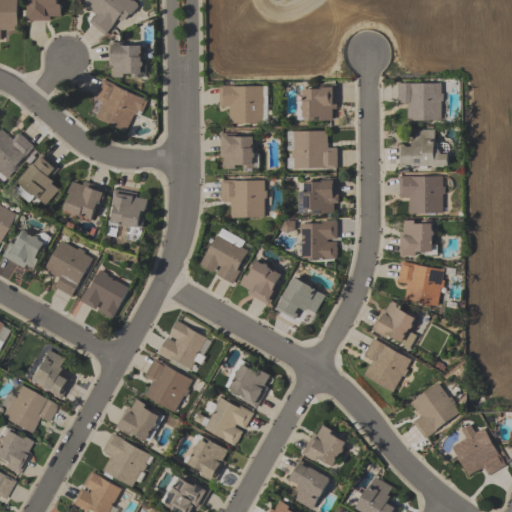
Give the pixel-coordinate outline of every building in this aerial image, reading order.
[(17,0),(18,30),(1,30),(1,39),(0,39),(0,0),(17,0)] [(26,21),(26,4),(30,4),(30,0),(58,0),(58,4),(61,4),(61,16),(50,17),(50,20),(26,21)] [(95,14),(82,4),(85,0),(133,0),(138,4),(137,5),(139,6),(131,15),(130,13),(124,20),(123,19),(121,22),(117,19),(114,24),(105,35),(89,22),(95,14)] [(113,77),(113,66),(108,66),(108,43),(124,42),(124,45),(141,45),(142,61),(144,62),(144,65),(142,67),(142,77),(131,77),(131,73),(125,73),(125,77),(113,77)] [(126,131),(96,117),(103,102),(94,98),(103,79),(115,85),(115,86),(148,101),(142,112),(139,110),(136,115),(134,114),(126,131)] [(441,120),(408,121),(408,118),(407,118),(407,110),(408,110),(408,103),(398,103),(397,83),(412,83),(412,84),(441,83),(441,94),(443,94),(443,100),(441,100),(441,120)] [(303,121),(303,110),(302,109),(302,106),(303,104),(303,89),(320,89),(320,85),(336,85),(337,109),(333,109),(333,120),(303,121)] [(263,123),(229,123),(229,107),(219,107),(219,86),(231,86),(231,87),(262,86),(262,96),(267,96),(267,105),(262,105),(263,123)] [(5,179),(0,174),(0,130),(8,137),(9,136),(13,140),(19,133),(35,147),(25,158),(24,157),(5,179)] [(398,167),(398,144),(412,144),(412,130),(435,130),(435,148),(437,148),(441,152),(441,154),(448,154),(449,166),(413,166),(413,167),(398,167)] [(327,131),(327,143),(328,143),(328,148),(337,148),(337,169),(322,169),(322,168),(293,168),(293,158),(292,158),(292,150),(293,150),(293,131),(327,131)] [(253,168),(244,168),(244,165),(236,165),(236,168),(224,168),(224,158),(220,158),(220,133),(235,133),(235,137),(253,137),(253,152),(255,153),(255,157),(253,158),(253,168)] [(50,178),(54,181),(52,183),(59,190),(46,205),(36,196),(29,203),(17,192),(21,184),(19,182),(20,181),(19,181),(43,154),(59,168),(50,178)] [(442,213),(409,213),(409,197),(399,197),(399,176),(411,176),(411,177),(442,176),(442,187),(444,187),(444,195),(442,195),(442,213)] [(334,213),(324,213),(324,214),(314,214),(314,213),(299,213),(299,192),(304,192),(304,182),(321,182),(321,179),(338,179),(338,195),(339,195),(339,203),(334,203),(334,213)] [(264,218),(231,218),(231,207),(230,207),(230,201),(220,201),(220,181),(233,180),(233,181),(264,181),(264,191),(266,191),(266,198),(264,198),(264,218)] [(63,209),(67,199),(70,200),(73,194),(69,193),(73,182),(83,185),(85,182),(107,190),(102,202),(103,203),(101,209),(98,208),(93,220),(79,214),(77,215),(74,214),(73,212),(63,209)] [(149,199),(147,211),(144,210),(143,217),(145,218),(144,228),(134,226),(132,228),(129,227),(128,225),(113,223),(114,215),(111,214),(112,207),(115,207),(116,206),(112,206),(114,195),(113,195),(114,189),(138,194),(137,197),(149,199)] [(0,240),(0,206),(15,214),(0,240)] [(399,257),(399,232),(403,232),(403,221),(415,220),(415,224),(422,224),(422,221),(432,220),(432,230),(434,231),(434,235),(432,237),(433,252),(416,252),(416,256),(405,256),(405,257),(399,257)] [(337,221),(337,240),(327,240),(327,242),(336,242),(336,247),(337,247),(337,255),(336,255),(336,259),(324,259),(324,258),(301,258),(301,233),(300,233),(300,224),(321,224),(321,221),(337,221)] [(0,256),(3,251),(4,251),(9,242),(12,244),(20,229),(34,237),(36,236),(39,237),(39,240),(45,243),(44,243),(47,245),(43,253),(40,252),(36,258),(39,260),(34,270),(24,265),(22,268),(0,256)] [(199,265),(204,255),(205,256),(216,236),(217,236),(218,234),(240,246),(239,247),(247,251),(245,256),(246,258),(244,262),(241,262),(237,270),(239,271),(232,284),(216,275),(220,267),(218,266),(214,273),(210,271),(209,271),(202,267),(203,267),(199,265)] [(55,287),(60,278),(55,275),(55,276),(47,272),(44,270),(61,241),(77,250),(78,248),(84,252),(84,254),(93,259),(71,296),(55,287)] [(239,285),(245,274),(248,276),(252,271),(249,269),(254,259),(263,264),(265,264),(268,265),(268,267),(281,275),(273,290),(276,292),(271,301),(272,301),(269,306),(247,294),(249,291),(239,285)] [(444,270),(442,280),(444,280),(443,288),(441,288),(438,306),(404,300),(407,284),(398,283),(401,262),(414,264),(414,265),(444,270)] [(79,301),(87,287),(89,289),(99,270),(108,275),(107,276),(129,288),(119,306),(120,306),(113,319),(109,317),(102,314),(102,313),(98,311),(102,303),(100,302),(95,310),(79,301)] [(325,296),(315,314),(307,309),(305,311),(301,308),(294,320),(274,309),(278,303),(279,304),(293,278),(295,279),(295,277),(312,287),(311,288),(325,296)] [(371,329),(383,309),(386,311),(391,301),(402,307),(401,309),(409,314),(410,311),(417,315),(408,331),(416,336),(408,351),(402,343),(387,334),(385,337),(371,329)] [(158,354),(167,338),(175,342),(176,340),(169,336),(177,321),(186,326),(207,338),(198,353),(205,357),(201,364),(195,361),(191,369),(186,367),(184,368),(180,366),(180,363),(172,359),(171,361),(158,354)] [(0,343),(8,328),(0,323),(0,343)] [(393,392),(364,376),(365,374),(369,366),(370,366),(373,361),(364,355),(373,338),(386,345),(385,345),(411,360),(406,369),(408,370),(404,377),(402,376),(393,392)] [(60,373),(72,379),(61,400),(56,397),(56,396),(48,392),(49,391),(30,381),(31,379),(30,379),(39,362),(40,363),(47,349),(65,359),(60,367),(63,369),(60,373)] [(173,412),(144,396),(150,386),(149,386),(152,381),(144,376),(155,358),(166,365),(192,380),(187,389),(188,390),(185,397),(183,396),(173,412)] [(230,388),(237,375),(236,373),(238,370),(240,370),(245,361),(254,366),(252,369),(259,373),(260,370),(270,375),(265,385),(268,387),(256,409),(251,406),(252,405),(243,400),(244,397),(237,392),(235,396),(229,392),(231,389),(230,388)] [(460,412),(436,430),(437,430),(425,439),(413,422),(421,416),(410,403),(437,383),(449,398),(451,397),(455,403),(453,404),(460,412)] [(57,406),(48,423),(39,418),(35,424),(36,424),(32,432),(31,432),(30,434),(1,417),(10,401),(8,400),(12,393),(14,394),(19,385),(57,406)] [(205,429),(217,406),(216,406),(220,397),(239,408),(240,406),(254,413),(245,429),(236,424),(235,427),(243,431),(240,436),(241,436),(238,443),(237,442),(235,446),(224,440),(224,439),(205,429)] [(162,413),(157,422),(158,425),(156,427),(154,428),(147,441),(132,432),(130,435),(116,428),(127,407),(131,409),(136,399),(147,405),(145,408),(153,412),(155,409),(162,413)] [(484,428),(498,453),(499,452),(506,465),(488,475),(483,467),(469,476),(452,447),(466,439),(461,429),(470,424),(475,433),(484,428)] [(332,466),(318,458),(316,462),(306,457),(302,454),(313,433),(317,435),(323,425),(333,431),(331,434),(338,437),(339,435),(347,439),(343,447),(344,450),(342,453),(340,453),(332,466)] [(32,442),(27,452),(30,454),(18,475),(14,473),(14,472),(4,467),(6,464),(0,460),(0,437),(2,437),(7,428),(15,433),(13,435),(20,439),(22,436),(32,442)] [(132,487),(113,477),(111,479),(103,475),(105,472),(103,471),(111,456),(102,452),(112,434),(124,440),(123,441),(150,455),(145,464),(147,465),(143,473),(141,471),(132,487)] [(229,450),(223,461),(226,463),(215,483),(201,475),(203,472),(188,464),(196,451),(195,448),(196,446),(199,445),(204,436),(229,450)] [(287,480),(298,461),(330,478),(329,480),(330,480),(320,498),(319,497),(312,510),(294,500),(299,492),(296,490),(299,486),(287,480)] [(122,490),(109,511),(86,511),(73,505),(82,489),(90,493),(91,491),(83,487),(86,482),(85,482),(89,475),(89,476),(92,472),(101,477),(101,478),(122,490)] [(5,500),(0,497),(0,473),(2,475),(3,474),(15,481),(5,500)] [(393,487),(389,494),(392,496),(389,501),(400,507),(397,511),(363,511),(358,509),(359,507),(358,507),(367,490),(368,491),(375,477),(393,487)] [(176,511),(165,506),(170,496),(169,494),(171,491),(173,491),(181,478),(195,486),(197,483),(211,490),(199,511),(195,510),(193,511),(176,511)] [(299,511),(269,511),(271,509),(274,511),(280,501),(290,507),(289,510),(293,511),(296,511),(297,511),(299,511)]
